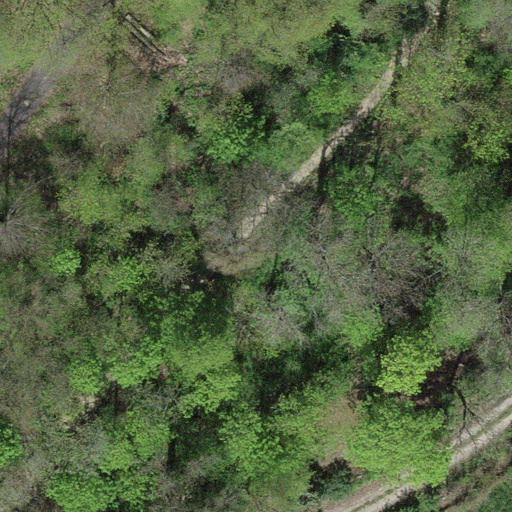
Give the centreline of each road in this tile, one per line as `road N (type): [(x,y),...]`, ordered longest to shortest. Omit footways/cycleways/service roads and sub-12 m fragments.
road 1 (track): [(106,0),(0,136)]
road 2 (track): [(511,423),(382,511)]
